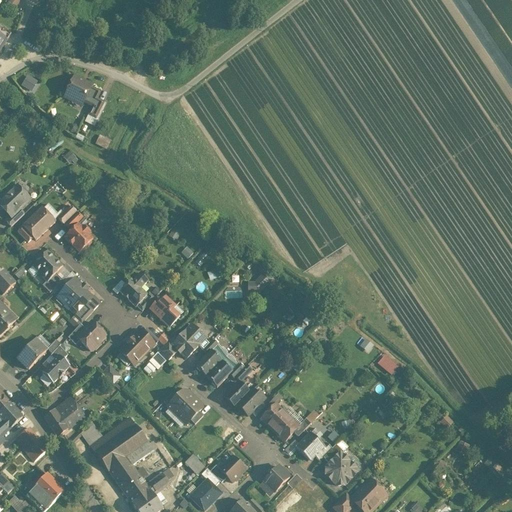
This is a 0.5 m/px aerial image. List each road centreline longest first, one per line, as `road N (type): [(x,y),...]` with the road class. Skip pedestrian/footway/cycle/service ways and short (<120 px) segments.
road 1 (unclassified): [(0,80),(52,58),(164,96),(297,0)]
road 2 (residential): [(53,243),(132,321),(80,376),(26,407)]
road 3 (residential): [(220,511),(270,459),(180,369)]
road 4 (residential): [(98,511),(26,407)]
